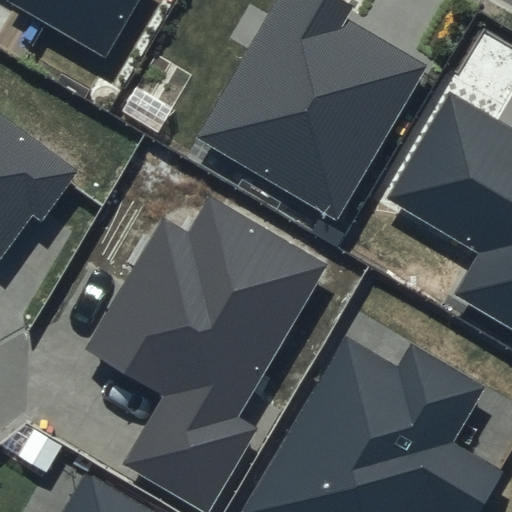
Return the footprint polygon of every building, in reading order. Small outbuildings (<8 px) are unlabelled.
[(10,0),(9,2),(110,62),(146,0),(10,0)] [(356,8),(342,0),(279,0),(197,138),(339,222),(429,70),(348,22),(356,8)] [(511,127),(450,91),(384,201),(475,255),(451,295),(511,331),(511,127)] [(79,170),(0,111),(0,260),(33,216),(41,222),(79,170)] [(331,262),(212,193),(189,232),(164,218),(86,350),(164,396),(124,463),(207,511),(258,427),(240,416),(331,262)] [(399,367),(348,337),(243,511),(478,511),(502,473),(451,443),(484,387),(413,345),(399,367)] [(153,511),(84,473),(61,511),(153,511)]
